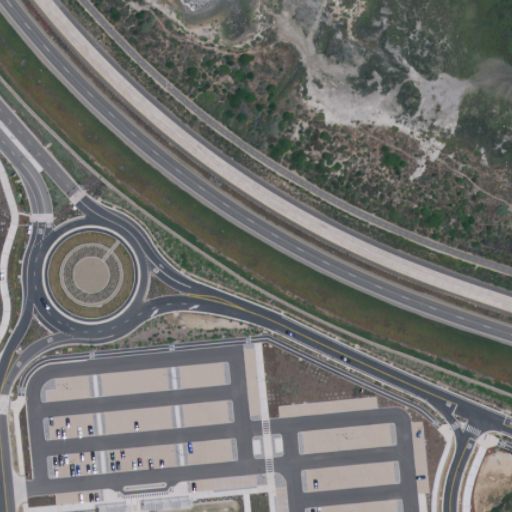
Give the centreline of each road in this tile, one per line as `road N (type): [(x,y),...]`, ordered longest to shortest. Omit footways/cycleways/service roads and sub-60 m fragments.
road 1 (primary): [(5,0),(133,136),(189,182),(344,273),(511,335)]
road 2 (primary): [(511,305),(354,246),(275,205),(157,118),(44,0)]
